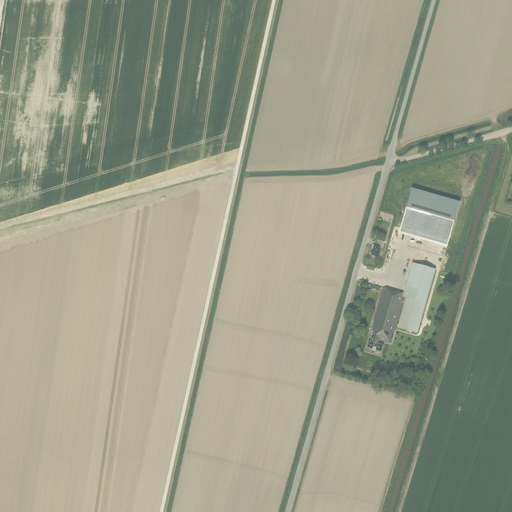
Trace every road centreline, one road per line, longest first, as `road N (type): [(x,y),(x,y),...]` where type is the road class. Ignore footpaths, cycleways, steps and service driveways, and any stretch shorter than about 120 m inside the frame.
road 1 (track): [(161,511),(274,0)]
road 2 (unclassified): [(286,511),(388,160)]
road 3 (unclassified): [(388,160),(432,0)]
road 4 (unclassified): [(388,160),(511,129)]
